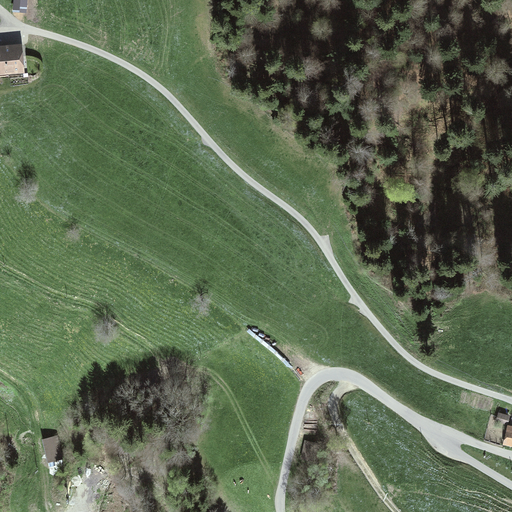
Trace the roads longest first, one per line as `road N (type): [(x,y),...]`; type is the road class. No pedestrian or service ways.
road 1 (track): [(0,32),(61,39),(147,80),(241,177),(314,234),(406,356),(511,402)]
road 2 (track): [(511,488),(360,379),(328,372),(307,387),(280,511)]
road 3 (track): [(155,353),(92,306),(0,264)]
road 4 (track): [(397,511),(334,415),(335,394),(360,379)]
